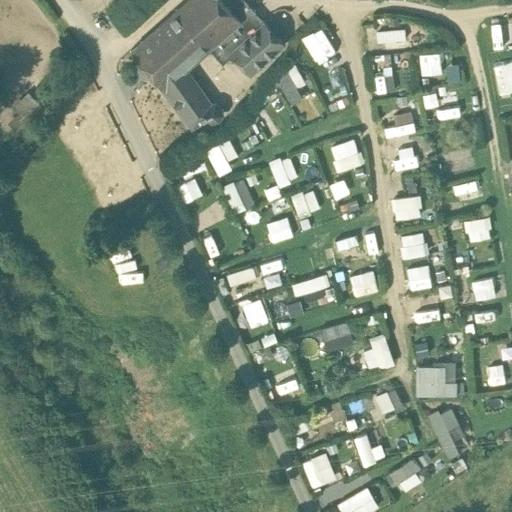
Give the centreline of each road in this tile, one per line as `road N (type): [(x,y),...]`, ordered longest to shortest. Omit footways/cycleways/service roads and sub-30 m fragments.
road 1 (track): [(310,511),(104,66),(54,0)]
road 2 (track): [(511,252),(473,22)]
